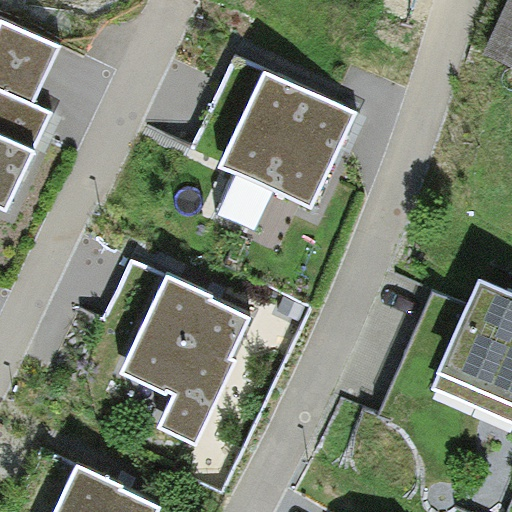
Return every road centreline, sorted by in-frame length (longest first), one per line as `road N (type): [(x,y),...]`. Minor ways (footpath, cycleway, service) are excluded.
road 1 (residential): [(458,0),(398,183),(316,388),(246,511)]
road 2 (residential): [(0,352),(168,16)]
